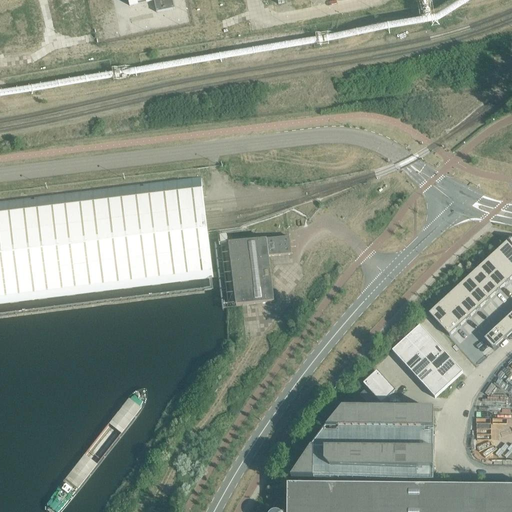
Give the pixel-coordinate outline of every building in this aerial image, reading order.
[(128,0),(129,6),(154,1),(156,13),(174,9),(172,0),(128,0)] [(0,303),(213,277),(208,235),(204,204),(201,177),(0,202),(0,303)] [(232,244),(228,244),(236,306),(241,306),(242,306),(248,305),(260,303),(274,302),(270,272),(269,263),(269,257),(291,255),(289,237),(277,239),(232,244)] [(511,246),(508,242),(498,251),(511,266),(511,246)] [(488,260),(508,282),(511,278),(511,266),(498,251),(488,260)] [(498,291),(508,282),(488,260),(478,269),(498,291)] [(468,278),(489,300),(498,291),(478,269),(468,278)] [(468,278),(458,287),(479,309),(489,300),(468,278)] [(469,318),(479,309),(458,287),(448,296),(469,318)] [(439,305),(459,327),(469,318),(448,296),(439,305)] [(439,305),(429,314),(449,336),(459,327),(439,305)] [(511,332),(511,325),(506,319),(495,329),(505,339),(511,332)] [(420,327),(392,352),(435,399),(462,374),(420,327)] [(497,346),(505,339),(495,329),(484,340),(493,350),(497,346)] [(377,372),(363,385),(381,405),(395,392),(377,372)] [(342,410),(326,430),(434,431),(434,411),(342,410)] [(311,450),(291,480),(314,480),(314,450),(311,450)] [(433,451),(324,450),(324,464),(330,470),(433,471),(433,451)] [(511,511),(511,488),(288,486),(287,511),(511,511)]
